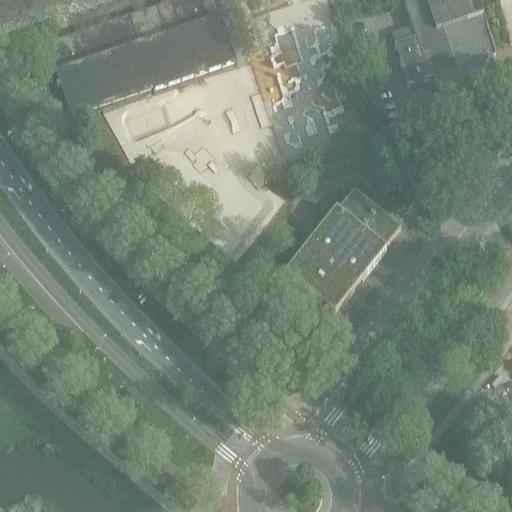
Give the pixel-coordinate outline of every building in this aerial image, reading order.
[(228,0),(183,0),(177,2),(129,18),(155,96),(237,68),(233,56),(246,51),(228,0)] [(476,0),(401,0),(416,41),(394,48),(408,88),(433,80),(444,112),(473,102),(474,102),(482,84),(481,82),(479,80),(489,61),(491,62),(494,61),(495,59),(496,56),(476,0)] [(129,18),(53,44),(33,51),(54,115),(67,111),(71,124),(103,113),(155,96),(129,18)] [(402,231),(355,194),(339,214),(337,213),(285,278),(335,318),(387,253),(385,251),(402,231)] [(511,419),(497,404),(462,439),(479,456),(511,425),(511,424),(511,419)] [(511,425),(479,456),(493,470),(511,451),(511,426),(511,425)] [(511,451),(493,470),(508,485),(511,480),(511,451)]
